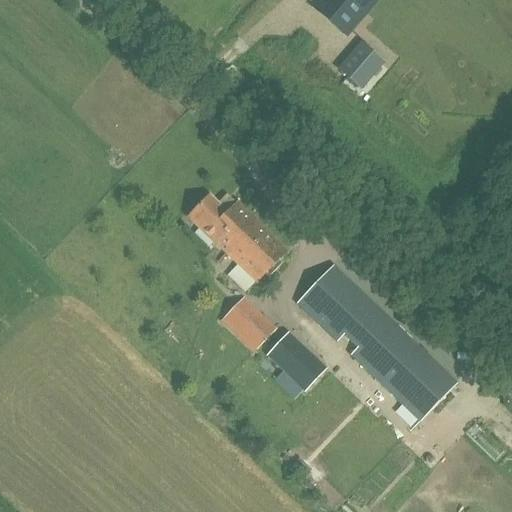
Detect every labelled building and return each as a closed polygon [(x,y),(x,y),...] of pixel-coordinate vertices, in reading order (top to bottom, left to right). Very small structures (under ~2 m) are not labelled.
[(323,0),(316,8),(345,33),(373,1),(373,0),(323,0)] [(360,47),(340,70),(360,87),(380,64),(360,47)] [(199,206),(189,217),(221,248),(257,282),(268,270),(271,273),(279,265),(276,262),(288,250),(237,202),(235,204),(226,214),(216,204),(208,196),(199,206)] [(331,269),(297,305),(336,342),(342,337),(356,350),(350,356),(418,421),(452,385),(331,269)] [(262,341),(274,330),(244,299),(232,311),(262,341)] [(288,336),(267,357),(303,391),(324,370),(288,336)] [(297,478),(306,469),(297,461),(289,469),(297,478)]
